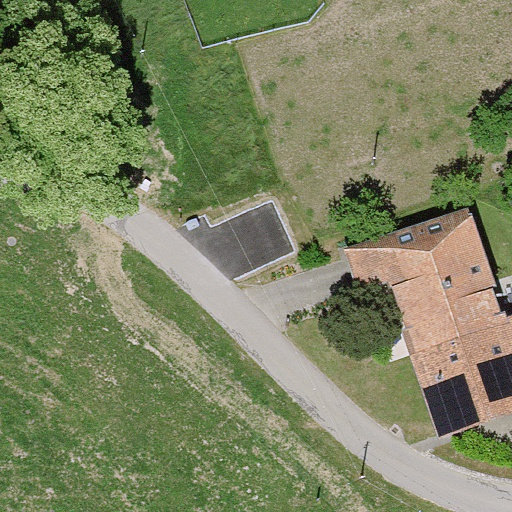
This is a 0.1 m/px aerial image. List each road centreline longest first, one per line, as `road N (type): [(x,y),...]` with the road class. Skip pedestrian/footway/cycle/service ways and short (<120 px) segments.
road 1 (unclassified): [(511,510),(451,500),(367,448),(123,216),(0,169)]
road 2 (unknown): [(0,138),(22,0)]
